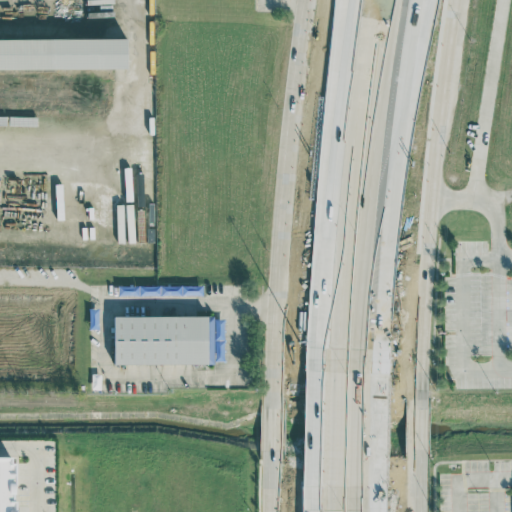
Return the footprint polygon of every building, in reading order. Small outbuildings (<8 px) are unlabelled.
[(0,68),(128,68),(128,36),(0,36),(0,68)] [(95,203),(77,204),(79,243),(97,242),(95,203)] [(118,240),(136,239),(135,227),(127,227),(127,234),(118,234),(118,240)] [(162,294),(175,294),(175,285),(162,285),(162,294)] [(114,315),(114,362),(224,363),(225,316),(114,315)] [(15,511),(14,455),(0,455),(0,511),(15,511)]
